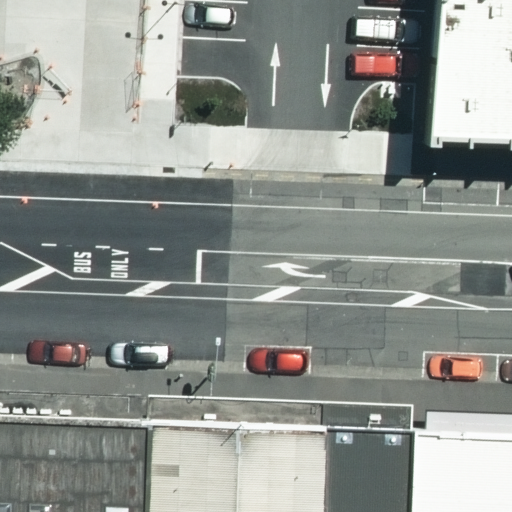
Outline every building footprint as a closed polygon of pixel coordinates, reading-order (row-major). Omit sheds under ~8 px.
[(511,0),(424,0),(420,139),(511,142),(511,0)] [(0,397),(0,511),(144,511),(149,404),(0,397)] [(323,511),(327,410),(149,404),(144,511),(323,511)] [(327,410),(323,511),(412,511),(416,413),(327,410)] [(511,511),(511,415),(416,413),(412,511),(511,511)]
